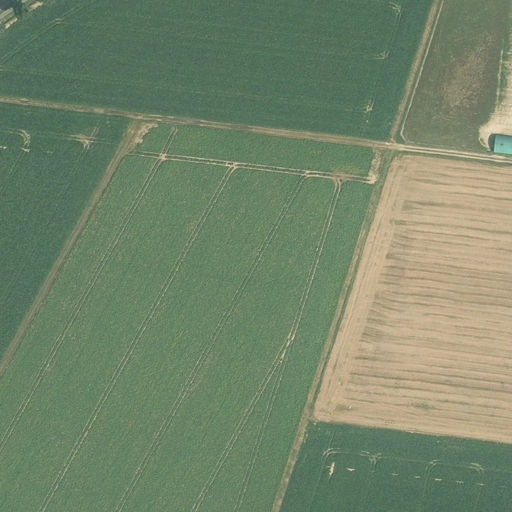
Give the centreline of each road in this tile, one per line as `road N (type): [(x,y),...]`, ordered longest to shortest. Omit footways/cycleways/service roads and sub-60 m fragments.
road 1 (track): [(511,160),(314,143),(0,100)]
road 2 (track): [(392,146),(282,511)]
road 3 (track): [(0,387),(143,117)]
road 4 (track): [(392,146),(438,0)]
